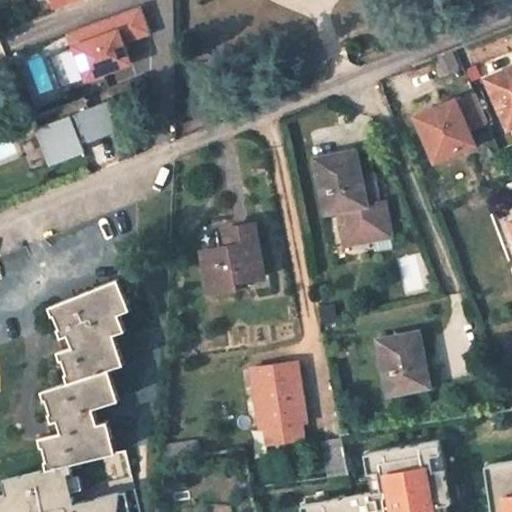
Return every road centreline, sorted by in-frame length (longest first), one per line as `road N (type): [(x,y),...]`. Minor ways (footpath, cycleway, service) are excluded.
road 1 (residential): [(162,154),(511,19)]
road 2 (residential): [(162,154),(162,0)]
road 3 (residential): [(24,208),(162,154)]
